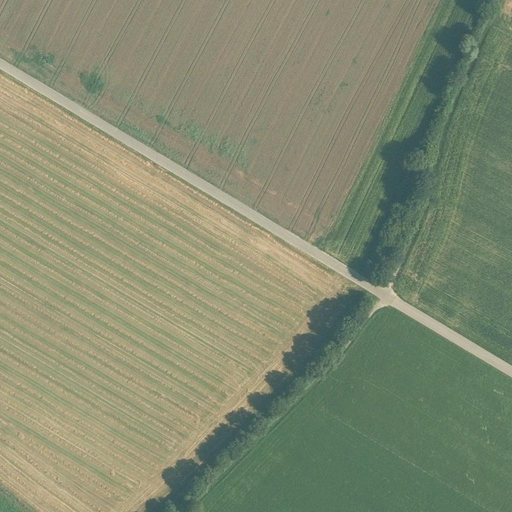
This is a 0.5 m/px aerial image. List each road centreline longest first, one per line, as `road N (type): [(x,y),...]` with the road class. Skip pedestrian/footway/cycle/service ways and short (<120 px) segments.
road 1 (track): [(504,0),(454,105),(417,232),(384,296),(336,363),(192,511)]
road 2 (unclassified): [(511,372),(0,68)]
